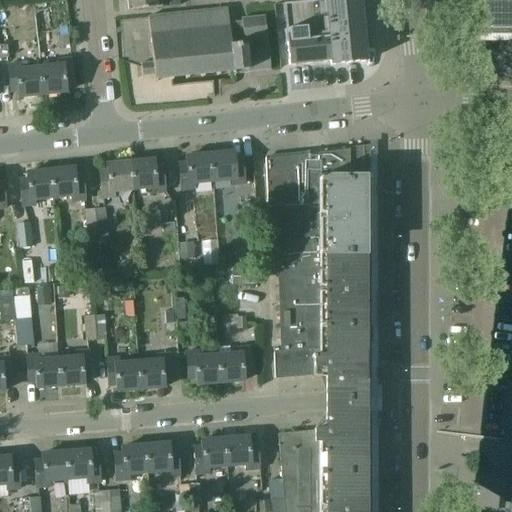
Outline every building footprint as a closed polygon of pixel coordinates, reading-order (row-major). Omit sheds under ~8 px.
[(130,0),(132,12),(160,9),(160,8),(154,8),(153,0),(130,0)] [(359,0),(342,0),(283,6),(286,31),(284,32),(285,45),(287,44),(289,67),(330,63),(331,67),(365,64),(359,0)] [(511,0),(483,0),(484,30),(485,30),(485,29),(511,29),(511,0)] [(148,35),(149,35),(152,64),(141,66),(142,79),(153,78),(154,84),(155,84),(155,81),(170,80),(170,82),(171,82),(171,79),(185,78),(185,81),(187,81),(187,78),(200,77),(201,79),(202,79),(202,76),(216,75),(216,78),(218,78),(218,75),(232,73),(232,77),(234,76),(234,73),(246,72),(246,75),(270,73),(264,18),(241,21),(242,24),(230,25),(228,10),(227,10),(227,11),(148,19),(147,19),(148,35)] [(69,38),(59,39),(60,49),(70,48),(69,38)] [(18,59),(19,67),(7,68),(9,94),(18,93),(18,100),(42,97),(40,69),(36,70),(35,57),(18,59)] [(59,68),(40,69),(42,97),(66,95),(65,88),(73,87),(70,62),(58,63),(59,68)] [(271,158),(266,159),(267,184),(268,206),(269,206),(271,206),(275,206),(277,252),(281,349),(274,349),(274,379),(321,374),(324,380),(325,393),(325,399),(363,399),(363,389),(363,377),(364,376),(367,375),(367,358),(363,357),(363,349),(367,348),(367,342),(363,340),(363,336),(367,334),(367,327),(368,327),(368,326),(368,325),(367,325),(367,318),(363,318),(363,307),(367,307),(367,291),(364,291),(363,291),(363,277),(366,277),(366,264),(368,264),(368,254),(370,253),(370,252),(363,252),(363,247),(365,247),(365,239),(367,239),(367,233),(363,233),(363,228),(365,228),(365,222),(363,222),(363,218),(363,214),(368,214),(368,210),(363,207),(363,202),(367,200),(367,179),(368,179),(368,177),(357,177),(359,171),(349,150),(318,153),(318,154),(300,156),(300,155),(289,156),(289,157),(279,158),(279,157),(271,158)] [(210,156),(213,183),(231,181),(232,186),(245,185),(242,159),(234,160),(234,154),(210,156)] [(213,183),(210,156),(186,158),(186,165),(178,166),(181,192),(194,190),(193,185),(213,183)] [(130,164),(133,191),(152,189),(153,194),(165,193),(163,168),(154,168),(153,162),(130,164)] [(133,191),(130,164),(106,167),(106,173),(99,174),(101,199),(114,198),(114,193),(133,191)] [(74,170),(50,172),(53,199),(71,198),(72,202),(85,201),(83,176),(75,177),(74,170)] [(34,201),(53,199),(50,172),(26,174),(27,181),(19,182),(22,208),(34,206),(34,201)] [(104,209),(94,210),(97,236),(107,235),(104,209)] [(97,236),(94,210),(85,211),(87,237),(97,236)] [(238,219),(239,245),(252,245),(252,218),(238,219)] [(16,224),(18,242),(19,250),(32,248),(30,223),(16,224)] [(256,270),(232,271),(233,286),(256,285),(256,270)] [(190,281),(173,283),(174,290),(191,289),(190,281)] [(36,287),(37,305),(51,304),(50,286),(36,287)] [(15,324),(17,346),(33,345),(28,287),(12,288),(15,324)] [(182,299),(175,300),(177,320),(182,320),(184,319),(182,299)] [(124,302),(125,317),(133,317),(132,301),(124,302)] [(104,316),(94,317),(96,341),(106,340),(104,316)] [(96,341),(94,317),(84,318),(86,342),(96,341)] [(247,318),(237,319),(238,329),(248,329),(247,318)] [(175,324),(176,334),(185,333),(185,323),(175,324)] [(176,334),(175,324),(165,325),(166,335),(176,334)] [(216,334),(208,335),(209,345),(217,344),(216,334)] [(218,356),(220,383),(243,382),(243,380),(243,375),(251,374),(249,348),(237,349),(237,355),(218,356)] [(77,358),(57,359),(59,387),(83,385),(83,378),(90,377),(88,352),(77,353),(77,358)] [(220,383),(218,356),(198,358),(198,356),(198,353),(185,354),(188,379),(195,379),(196,385),(220,383)] [(157,361),(137,363),(140,391),(164,388),(163,381),(171,381),(169,355),(157,356),(157,361)] [(35,389),(59,387),(57,359),(38,361),(38,356),(25,357),(27,383),(35,382),(35,389)] [(0,392),(3,392),(3,385),(11,384),(9,358),(0,359),(0,392)] [(116,393),(140,391),(137,363),(119,364),(118,359),(105,360),(108,386),(115,385),(116,393)] [(363,399),(325,399),(325,403),(325,424),(320,425),(320,430),(314,430),(314,431),(277,435),(282,501),(271,501),(270,502),(270,511),(363,511),(363,508),(367,508),(367,502),(363,502),(363,495),(365,495),(365,486),(367,486),(367,473),(367,471),(367,465),(357,465),(357,449),(367,449),(367,447),(367,429),(368,429),(368,428),(367,428),(363,422),(363,402),(363,399)] [(224,439),(225,466),(245,465),(245,470),(258,469),(256,443),(248,444),(248,437),(224,439)] [(225,466),(224,439),(200,441),(201,448),(192,449),(195,474),(207,473),(207,468),(225,466)] [(144,446),(146,473),(165,472),(166,477),(179,476),(176,450),(169,450),(168,444),(144,446)] [(146,473),(144,446),(120,448),(121,455),(112,456),(115,481),(127,480),(127,475),(146,473)] [(87,451),(64,453),(66,480),(86,478),(86,484),(99,482),(97,457),(88,457),(87,451)] [(48,482),(66,480),(64,453),(41,454),(41,461),(33,462),(35,488),(49,487),(48,482)] [(0,457),(0,485),(5,485),(6,490),(19,489),(16,463),(9,464),(8,457),(0,457)] [(188,485),(189,495),(198,494),(198,484),(188,485)] [(189,495),(188,485),(178,486),(179,496),(189,495)] [(120,511),(119,491),(108,492),(109,502),(109,511),(120,511)] [(109,511),(109,502),(108,492),(93,493),(94,511),(109,511)]
